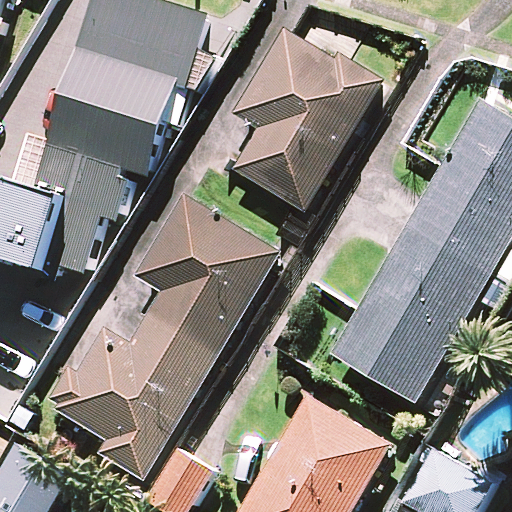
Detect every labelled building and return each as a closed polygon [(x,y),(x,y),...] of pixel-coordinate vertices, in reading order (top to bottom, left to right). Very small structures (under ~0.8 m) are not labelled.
[(226,78),(244,3),(230,0),(79,0),(35,189),(0,180),(0,252),(71,270),(84,217),(106,222),(118,171),(150,178),(161,133),(183,129),(197,72),(226,78)] [(313,219),(385,83),(288,32),(240,122),(257,141),(237,179),(313,219)] [(421,413),(511,248),(511,122),(481,106),(337,366),(421,413)] [(149,481),(279,256),(187,203),(136,291),(165,307),(132,364),(101,346),(54,427),(149,481)] [(365,511),(399,453),(313,403),(250,511),(365,511)] [(0,478),(0,511),(62,511),(78,485),(17,449),(0,478)] [(488,511),(500,490),(438,457),(407,511),(488,511)] [(196,511),(217,478),(183,458),(158,499),(180,511),(196,511)]
